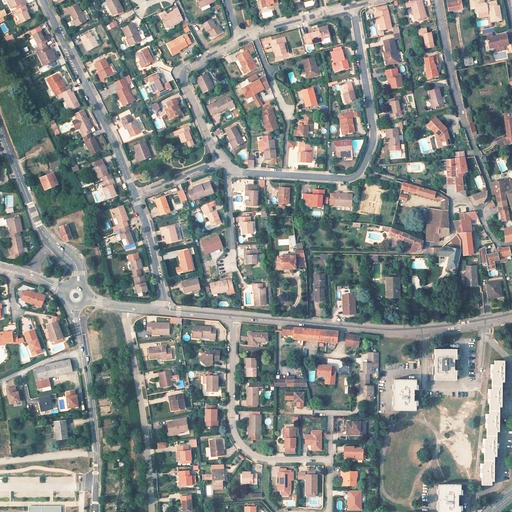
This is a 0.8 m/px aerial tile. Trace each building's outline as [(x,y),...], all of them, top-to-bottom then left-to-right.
[(9,0),(14,8),(15,7),(17,10),(27,5),(25,2),(23,3),(21,0),(9,0)] [(108,0),(111,8),(113,8),(116,14),(119,13),(124,11),(119,0),(108,0)] [(413,6),(416,20),(427,18),(423,0),(420,0),(412,2),(412,1),(406,2),(407,7),(413,6)] [(461,8),(460,0),(454,0),(454,2),(447,3),(447,8),(448,10),(461,8)] [(483,0),(468,0),(470,9),(475,8),(476,10),(477,12),(489,9),(491,21),(501,19),(499,4),(496,5),(496,0),(488,1),(488,3),(486,3),(484,2),(483,0)] [(18,15),(21,23),(31,18),(27,10),(28,10),(26,6),(17,10),(17,11),(18,15)] [(87,22),(79,6),(69,11),(75,21),(78,27),(87,22)] [(167,28),(183,21),(178,9),(174,11),(175,12),(169,16),(162,18),(167,28)] [(378,17),(381,30),(391,28),(387,10),(375,12),(376,17),(378,17)] [(203,25),(207,33),(209,32),(212,38),(221,33),(217,26),(216,27),(213,20),(203,25)] [(123,29),(128,39),(131,45),(142,40),(134,23),(123,29)] [(313,44),(322,41),(321,39),(330,37),(335,36),(333,28),(328,29),(327,27),(320,29),(320,31),(316,32),(311,33),(313,44)] [(418,30),(420,40),(424,39),(425,43),(427,43),(427,47),(433,46),(431,32),(427,33),(426,28),(418,30)] [(40,29),(31,33),(35,40),(39,48),(37,49),(39,52),(48,48),(46,44),(48,43),(40,29)] [(85,41),(89,50),(99,45),(94,37),(93,37),(90,32),(81,37),(83,42),(85,41)] [(507,33),(487,37),(490,48),(509,44),(507,33)] [(180,50),(187,46),(190,44),(187,36),(183,38),(183,37),(168,45),(172,54),(180,50)] [(394,38),(384,41),(386,52),(387,59),(385,59),(387,65),(400,62),(394,38)] [(275,46),(276,51),(277,56),(287,53),(285,43),(283,44),(282,39),(272,41),(273,46),(275,46)] [(36,49),(38,53),(39,52),(37,49),(39,48),(35,40),(30,43),(33,48),(36,49)] [(38,53),(44,66),(57,60),(52,50),(49,51),(48,48),(39,52),(38,53)] [(138,53),(144,66),(154,62),(148,49),(138,53)] [(336,62),(338,71),(349,68),(347,61),(346,58),(344,58),(343,50),(331,53),(333,62),(336,62)] [(257,68),(248,51),(238,56),(243,67),(247,73),(257,68)] [(424,58),(427,71),(426,71),(427,77),(437,75),(435,65),(438,64),(436,56),(424,58)] [(318,75),(314,57),(303,60),(305,69),(307,69),(309,78),(318,75)] [(471,58),(462,60),(464,67),(473,66),(471,58)] [(101,71),(104,78),(113,74),(106,59),(96,64),(100,72),(101,71)] [(390,78),(392,88),(403,86),(401,75),(400,75),(400,73),(398,73),(397,68),(386,70),(388,79),(390,78)] [(159,74),(149,79),(152,83),(150,84),(155,93),(157,92),(159,96),(173,89),(169,82),(162,86),(159,79),(161,79),(159,74)] [(202,86),(205,93),(214,89),(207,74),(201,76),(197,78),(201,87),(202,86)] [(59,75),(49,80),(55,94),(57,93),(59,97),(68,92),(66,88),(67,88),(64,81),(62,82),(59,75)] [(265,77),(242,89),(247,98),(253,95),(256,94),(270,86),(265,77)] [(126,78),(117,82),(121,91),(120,92),(123,99),(127,106),(135,102),(129,88),(130,87),(126,78)] [(343,93),(346,102),(355,99),(351,81),(344,83),(345,88),(342,88),(343,93)] [(306,107),(317,104),(313,87),(301,90),(304,99),(302,100),(304,106),(306,105),(306,107)] [(440,89),(430,91),(433,106),(443,104),(440,89)] [(63,95),(71,111),(81,106),(74,93),(73,94),(71,90),(63,95)] [(219,112),(227,108),(233,104),(228,95),(215,102),(214,101),(211,103),(216,112),(219,111),(219,112)] [(395,97),(385,99),(386,106),(388,106),(389,109),(390,113),(387,114),(388,118),(398,116),(397,112),(400,111),(399,103),(397,104),(395,97)] [(169,109),(172,117),(181,113),(179,109),(179,107),(180,107),(176,98),(167,102),(169,108),(169,109)] [(157,102),(151,105),(154,111),(160,108),(157,102)] [(263,115),(268,130),(278,126),(275,119),(273,113),(274,113),(272,108),(264,111),(265,115),(263,115)] [(353,110),(339,112),(341,125),(343,124),(344,128),(354,127),(351,113),(354,113),(353,110)] [(84,111),(75,115),(77,118),(83,132),(81,133),(83,137),(89,133),(92,132),(90,129),(92,128),(85,114),(84,111)] [(313,114),(306,113),(305,120),(306,120),(306,126),(300,126),(299,130),(295,130),(295,134),(308,135),(309,130),(314,130),(314,120),(313,120),(313,114)] [(497,148),(508,144),(511,142),(511,114),(505,114),(506,137),(505,137),(495,141),(497,148)] [(125,121),(123,122),(125,126),(127,125),(129,129),(134,140),(143,135),(136,121),(134,122),(133,117),(131,118),(125,121)] [(435,133),(439,137),(441,146),(451,144),(446,128),(435,117),(427,125),(432,130),(435,133)] [(158,119),(154,122),(158,129),(162,126),(158,119)] [(471,133),(474,140),(475,143),(479,142),(478,139),(477,134),(473,122),(469,124),(471,133)] [(244,142),(235,125),(226,130),(231,141),(235,147),(244,142)] [(179,135),(182,143),(187,141),(189,146),(194,144),(190,135),(188,131),(190,130),(189,126),(179,130),(181,134),(179,135)] [(400,145),(398,128),(387,129),(388,137),(391,137),(392,146),(392,150),(400,150),(400,145)] [(84,141),(91,154),(100,150),(93,136),(91,137),(89,133),(83,137),(85,140),(84,141)] [(350,139),(333,140),(334,143),(335,146),(336,157),(345,156),(351,156),(350,139)] [(266,141),(259,142),(261,151),(265,150),(266,158),(276,157),(274,140),(272,140),(266,141)] [(151,157),(145,142),(135,146),(138,155),(139,157),(137,157),(139,162),(151,157)] [(300,146),(300,156),(301,156),(301,161),(311,162),(312,152),(311,152),(311,147),(300,146)] [(461,172),(466,171),(464,156),(455,157),(447,158),(448,185),(452,184),(453,198),(465,197),(464,190),(463,190),(461,172)] [(95,168),(99,178),(102,177),(103,182),(110,179),(112,178),(110,173),(108,174),(107,171),(104,164),(97,167),(95,168)] [(52,174),(42,178),(46,189),(56,185),(52,174)] [(102,188),(106,198),(116,194),(113,188),(112,185),(114,184),(112,178),(110,179),(103,182),(105,186),(102,188)] [(511,181),(510,182),(510,180),(505,181),(503,181),(490,182),(493,195),(496,195),(497,201),(506,199),(504,192),(505,192),(511,189),(511,181)] [(435,198),(443,200),(445,197),(438,192),(402,182),(400,189),(435,199),(435,198)] [(200,185),(192,188),(193,190),(188,192),(191,201),(213,192),(209,183),(201,187),(200,185)] [(248,194),(248,199),(247,198),(246,204),(254,205),(255,200),(257,200),(258,189),(257,189),(257,184),(248,184),(247,188),(246,188),(246,194),(248,194)] [(289,203),(290,187),(280,187),(280,195),(279,202),(289,203)] [(322,206),(323,194),(324,195),(325,189),(314,189),(314,194),(309,193),(309,199),(314,199),(314,205),(322,206)] [(186,199),(183,190),(178,192),(181,201),(186,199)] [(334,205),(351,206),(352,193),(339,193),(339,192),(335,191),(335,193),(334,204),(334,205)] [(486,191),(472,195),(472,196),(469,196),(474,205),(484,201),(486,198),(486,196),(487,193),(487,192),(486,191)] [(155,200),(160,215),(170,211),(164,196),(155,200)] [(499,211),(498,207),(506,205),(506,202),(506,199),(497,201),(493,201),(489,203),(483,209),(484,216),(485,219),(499,211)] [(207,213),(210,222),(213,220),(214,224),(220,222),(215,209),(213,210),(211,211),(208,203),(202,206),(205,214),(207,213)] [(437,227),(427,226),(426,240),(438,242),(439,237),(448,233),(448,228),(447,227),(448,225),(448,223),(447,209),(447,205),(442,205),(441,210),(437,227)] [(498,207),(499,211),(501,210),(503,209),(504,220),(510,220),(508,209),(507,209),(506,205),(498,207)] [(129,215),(126,207),(117,210),(122,224),(119,225),(121,229),(128,226),(130,226),(129,221),(130,221),(128,216),(129,215)] [(441,210),(428,209),(426,226),(427,226),(437,227),(441,210)] [(475,211),(460,214),(461,220),(453,221),(455,226),(458,233),(463,238),(464,251),(464,254),(472,253),(471,231),(470,227),(469,219),(478,217),(475,211)] [(18,217),(7,219),(8,226),(10,233),(7,234),(8,238),(19,236),(18,232),(21,232),(18,217)] [(241,222),(242,227),(242,232),(252,232),(251,221),(250,221),(250,217),(239,217),(240,222),(241,222)] [(66,224),(58,227),(65,243),(73,239),(66,224)] [(386,225),(385,233),(389,234),(393,236),(415,244),(415,251),(421,249),(422,241),(407,235),(405,233),(386,225)] [(121,235),(125,247),(135,243),(128,226),(121,229),(123,234),(121,235)] [(167,243),(178,240),(174,226),(164,228),(165,235),(167,243)] [(218,235),(201,241),(205,252),(209,250),(218,247),(218,249),(222,247),(218,235)] [(21,254),(19,236),(8,238),(10,249),(11,255),(13,255),(19,254),(21,254)] [(461,249),(442,247),(438,246),(436,247),(429,247),(429,250),(425,250),(423,251),(423,255),(429,255),(437,255),(449,255),(447,270),(452,271),(453,272),(455,273),(457,271),(457,270),(461,249)] [(497,247),(500,256),(499,256),(500,258),(500,261),(506,260),(505,257),(505,255),(510,254),(510,256),(511,255),(511,246),(509,247),(509,246),(508,246),(503,247),(499,247),(497,247)] [(484,247),(478,249),(479,255),(480,263),(486,261),(488,269),(495,267),(494,260),(499,259),(497,251),(486,254),(484,247)] [(247,255),(247,259),(247,263),(257,263),(256,253),(255,253),(255,249),(244,249),(245,255),(247,255)] [(178,252),(181,264),(183,272),(193,269),(188,250),(178,252)] [(303,250),(297,250),(297,255),(297,263),(302,263),(302,268),(306,268),(306,264),(303,250)] [(130,260),(131,260),(133,268),(132,269),(133,274),(141,272),(140,268),(142,267),(140,257),(138,258),(137,253),(129,255),(130,260)] [(296,255),(278,256),(279,269),(296,268),(296,255)] [(475,288),(473,266),(464,267),(466,289),(475,288)] [(134,278),(137,291),(142,290),(147,289),(144,275),(142,275),(141,272),(133,274),(134,278)] [(322,273),(314,274),(316,290),(316,299),(316,300),(324,299),(323,287),(325,287),(324,283),(321,283),(321,279),(323,279),(322,273)] [(390,297),(400,297),(399,277),(386,278),(387,283),(389,283),(390,297)] [(191,290),(200,288),(198,278),(181,282),(184,291),(186,290),(186,293),(191,292),(191,290)] [(230,278),(209,283),(211,291),(219,289),(220,292),(228,290),(228,289),(233,288),(230,278)] [(255,295),(255,304),(266,303),(265,287),(263,287),(262,282),(253,283),(253,287),(254,287),(257,287),(257,294),(255,295)] [(500,288),(499,282),(487,284),(489,299),(499,297),(498,288),(500,288)] [(20,300),(38,308),(41,299),(38,298),(38,296),(27,291),(26,293),(23,291),(20,300)] [(354,294),(342,294),(343,314),(355,314),(354,294)] [(52,324),(45,327),(49,336),(51,343),(61,339),(55,323),(57,323),(58,319),(52,317),(51,322),(52,324)] [(152,333),(161,333),(161,334),(169,334),(169,323),(147,323),(147,331),(152,331),(152,333)] [(191,336),(200,337),(200,335),(209,336),(209,339),(214,340),(215,330),(210,329),(210,327),(192,325),(191,336)] [(304,328),(294,327),(294,332),(293,339),(303,339),(304,328)] [(303,339),(319,341),(319,329),(304,328),(303,339)] [(319,329),(319,341),(337,342),(338,331),(336,331),(319,329)] [(0,343),(3,343),(12,342),(12,345),(15,344),(18,344),(17,333),(11,334),(11,332),(0,332),(0,343)] [(30,344),(35,357),(43,354),(36,338),(34,332),(27,335),(29,341),(27,342),(28,345),(30,344)] [(257,342),(267,341),(267,333),(248,332),(248,344),(257,344),(257,342)] [(347,333),(346,344),(358,346),(359,335),(347,333)] [(160,360),(169,359),(169,349),(163,350),(163,346),(160,346),(160,347),(158,348),(148,348),(149,359),(155,358),(160,358),(160,360)] [(457,358),(457,347),(435,347),(434,378),(457,378),(457,369),(455,369),(455,358),(457,358)] [(211,360),(212,359),(219,359),(219,350),(207,349),(206,352),(204,352),(199,356),(203,361),(207,361),(209,364),(212,362),(212,361),(211,360)] [(369,351),(369,361),(367,361),(364,361),(364,371),(370,371),(374,371),(374,366),(377,366),(379,366),(379,351),(369,351)] [(247,367),(247,376),(256,376),(256,358),(246,358),(246,367),(247,367)] [(504,360),(493,360),(493,364),(491,364),(491,368),(489,368),(489,373),(491,373),(491,388),(489,388),(489,413),(487,413),(487,417),(485,417),(485,422),(487,422),(486,437),(485,438),(484,462),(482,462),(482,467),(481,467),(481,472),(482,472),(482,484),(492,484),(493,480),(495,480),(495,455),(497,455),(497,430),(500,430),(500,405),(502,405),(502,382),(504,382),(504,360)] [(73,373),(71,361),(48,365),(48,368),(40,370),(42,379),(39,380),(40,388),(52,385),(50,378),(73,373)] [(335,366),(318,364),(317,374),(325,375),(330,375),(329,379),(334,380),(335,366)] [(160,379),(162,386),(173,384),(170,370),(159,372),(160,379)] [(330,375),(325,375),(325,383),(334,384),(334,380),(329,379),(330,375)] [(286,383),(294,383),(294,385),(307,385),(305,379),(294,379),(294,376),(286,376),(286,378),(274,378),(274,381),(274,385),(286,385),(286,383)] [(364,385),(364,389),(364,394),(367,394),(374,394),(374,385),(370,385),(370,378),(360,377),(360,384),(364,385)] [(207,386),(206,393),(217,394),(217,378),(207,378),(207,380),(203,379),(203,386),(207,386)] [(417,378),(394,378),(394,408),(417,409),(417,399),(415,399),(415,388),(417,388),(417,378)] [(262,381),(250,381),(250,385),(248,386),(248,392),(247,392),(246,403),(258,403),(258,386),(262,387),(262,381)] [(16,388),(7,390),(8,395),(9,395),(11,404),(20,402),(19,393),(17,393),(16,388)] [(303,392),(289,392),(289,399),(297,399),(296,406),(303,406),(303,392)] [(173,401),(174,411),(184,409),(183,399),(180,399),(179,394),(168,396),(169,402),(173,401)] [(53,409),(51,396),(43,398),(44,402),(40,403),(42,412),(53,409)] [(79,407),(77,396),(67,397),(69,409),(79,407)] [(216,419),(216,414),(216,413),(216,408),(214,407),(214,404),(206,403),(206,407),(205,407),(204,424),(218,424),(218,419),(216,419)] [(250,414),(250,428),(250,433),(251,434),(251,438),(258,438),(258,434),(261,434),(261,414),(250,414)] [(185,419),(167,422),(169,432),(179,430),(180,432),(187,431),(185,419)] [(347,431),(359,431),(359,434),(366,434),(366,421),(347,420),(347,431)] [(68,438),(65,422),(55,422),(57,439),(68,438)] [(286,436),(285,446),(295,446),(296,427),(286,427),(286,436)] [(321,448),(321,429),(312,429),(312,433),(306,433),(306,443),(312,443),(314,443),(314,448),(321,448)] [(223,450),(221,438),(210,439),(211,448),(212,455),(225,454),(224,450),(223,450)] [(350,456),(355,456),(355,458),(362,458),(362,447),(353,447),(354,445),(344,445),(344,456),(350,456)] [(187,446),(176,447),(177,452),(175,453),(175,461),(179,461),(190,460),(189,450),(188,450),(187,446)] [(224,478),(223,468),(223,463),(211,463),(212,469),(219,468),(212,469),(212,473),(205,473),(205,478),(212,477),(212,485),(222,484),(222,479),(224,478)] [(177,471),(179,486),(190,485),(189,470),(177,471)] [(291,470),(278,470),(278,474),(280,474),(280,488),(282,488),(282,492),(289,492),(289,488),(291,488),(291,478),(293,478),(293,470),(291,470)] [(306,477),(306,492),(308,492),(315,492),(317,492),(317,473),(315,473),(315,470),(307,470),(307,473),(305,473),(305,477),(306,477)] [(342,475),(342,484),(355,484),(355,476),(356,475),(356,470),(341,470),(340,474),(342,474),(342,475)] [(243,482),(252,482),(252,483),(257,483),(257,474),(250,474),(250,471),(243,471),(243,482)] [(462,493),(462,484),(440,483),(439,511),(461,511),(462,505),(460,504),(460,493),(462,493)] [(348,498),(348,508),(361,508),(361,489),(348,489),(348,493),(349,493),(349,498),(348,498)] [(183,500),(183,506),(183,511),(192,510),(191,496),(181,496),(181,501),(183,500)]
